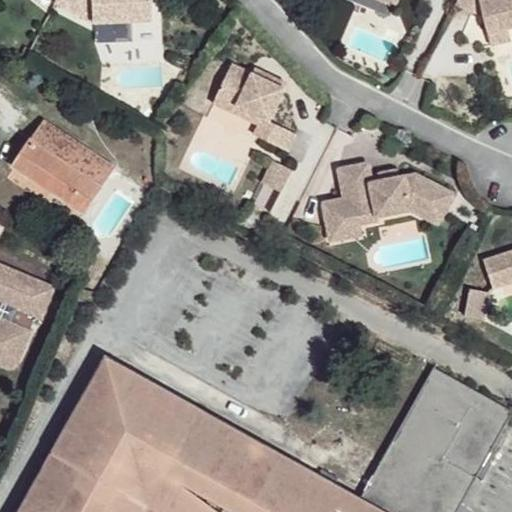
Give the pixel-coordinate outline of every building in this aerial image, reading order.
[(58,0),(92,18),(151,19),(151,0),(58,0)] [(363,0),(389,11),(394,0),(363,0)] [(455,0),(451,10),(477,24),(486,40),(505,34),(511,31),(511,5),(509,6),(506,0),(455,0)] [(505,34),(486,40),(490,52),(509,45),(505,34)] [(249,72),(230,64),(212,103),(233,112),(236,106),(265,120),(283,82),(254,68),(252,73),(249,72)] [(236,106),(233,112),(257,124),(252,134),(257,136),(265,120),(236,106)] [(294,134),(265,120),(257,136),(286,150),(294,134)] [(46,122),(15,166),(86,215),(117,169),(46,122)] [(273,157),(263,178),(282,187),(292,166),(273,157)] [(361,164),(332,167),(335,197),(313,199),(315,219),(344,216),(345,223),(366,221),(366,217),(411,208),(424,215),(428,208),(441,215),(453,192),(415,173),(397,177),(382,180),(362,184),(361,164)] [(395,170),(380,173),(382,180),(397,177),(395,170)] [(428,208),(424,215),(438,222),(441,215),(428,208)] [(344,216),(315,219),(316,236),(346,233),(345,223),(344,216)] [(511,247),(483,257),(491,284),(511,277),(511,247)] [(0,370),(0,371),(2,371),(4,371),(7,370),(9,368),(10,366),(26,334),(24,333),(34,313),(41,316),(49,297),(36,291),(41,280),(0,264),(0,370)] [(54,286),(41,280),(36,291),(49,297),(54,286)] [(494,291),(468,285),(464,304),(491,310),(494,291)] [(468,398),(473,389),(435,368),(361,501),(201,412),(182,444),(175,440),(167,436),(168,433),(167,431),(167,428),(166,425),(165,422),(164,419),(163,415),(161,412),(158,407),(154,405),(152,403),(147,399),(150,392),(141,387),(126,385),(116,384),(108,387),(103,390),(94,397),(87,404),(81,412),(77,427),(79,451),(89,466),(86,472),(54,453),(19,511),(144,511),(146,509),(151,511),(428,511),(454,465),(479,480),(511,417),(511,411),(484,395),(479,403),(468,398)] [(484,395),(473,389),(468,398),(479,403),(484,395)] [(160,398),(150,392),(147,399),(152,403),(154,405),(158,407),(161,412),(163,415),(164,419),(165,422),(166,425),(167,428),(167,431),(168,433),(167,436),(175,440),(176,435),(173,418),(167,407),(160,398)] [(460,511),(479,480),(454,465),(428,511),(460,511)]
